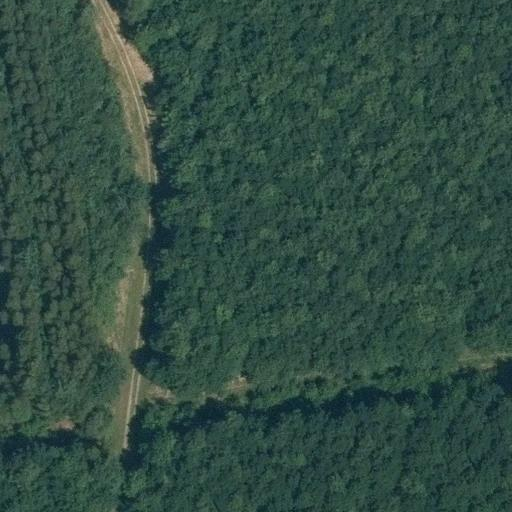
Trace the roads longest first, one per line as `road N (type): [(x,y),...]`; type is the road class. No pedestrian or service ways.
road 1 (track): [(86,0),(132,106),(141,175),(104,511)]
road 2 (track): [(511,397),(0,465)]
